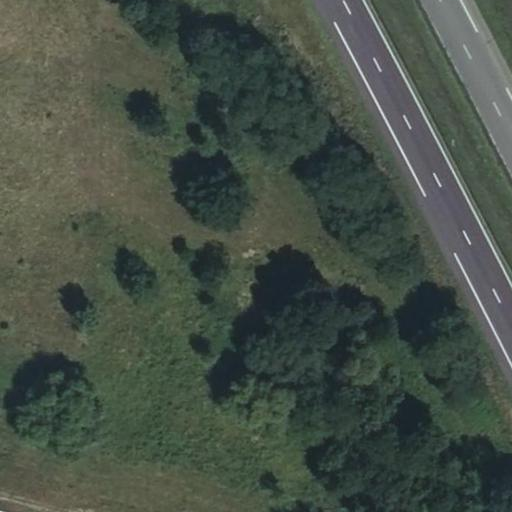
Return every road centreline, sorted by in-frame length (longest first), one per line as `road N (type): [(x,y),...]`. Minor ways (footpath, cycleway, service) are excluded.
road 1 (motorway): [(344,0),(511,333)]
road 2 (motorway): [(511,156),(431,0)]
